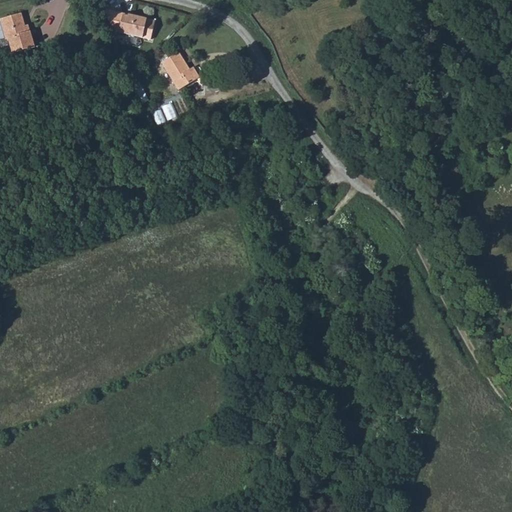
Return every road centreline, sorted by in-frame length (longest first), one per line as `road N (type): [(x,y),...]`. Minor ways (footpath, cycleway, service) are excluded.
road 1 (residential): [(178,0),(236,26),(288,102),(399,217)]
road 2 (track): [(399,217),(472,355),(511,409)]
